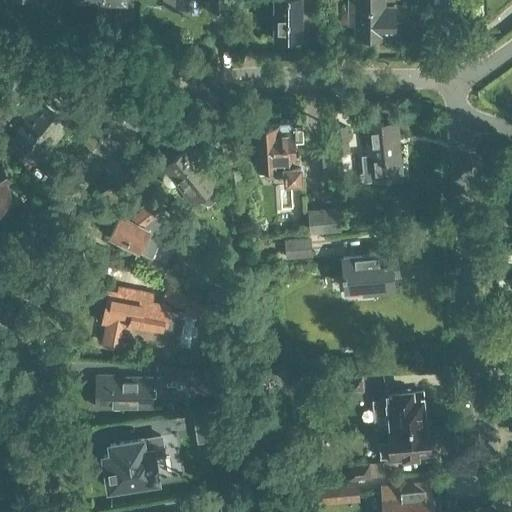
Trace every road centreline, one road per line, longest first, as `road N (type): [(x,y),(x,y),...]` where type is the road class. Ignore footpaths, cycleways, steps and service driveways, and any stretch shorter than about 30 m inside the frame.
road 1 (residential): [(493,511),(459,112)]
road 2 (residential): [(203,84),(256,76),(455,84)]
road 3 (residential): [(46,241),(117,138),(203,84)]
road 4 (residential): [(203,84),(158,63),(0,50)]
road 5 (residential): [(53,511),(25,332)]
